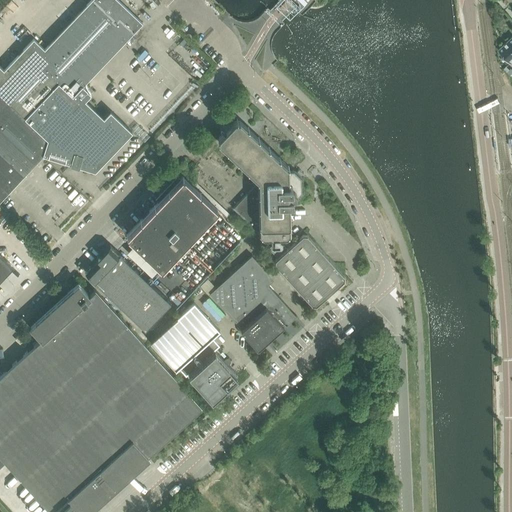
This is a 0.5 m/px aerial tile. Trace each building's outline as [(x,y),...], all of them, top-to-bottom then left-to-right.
[(43,154),(70,162),(70,164),(79,166),(79,165),(95,170),(132,131),(110,110),(103,117),(85,99),(90,94),(90,93),(89,94),(85,91),(87,89),(83,84),(142,22),(118,0),(89,0),(44,48),(33,38),(3,69),(0,65),(0,92),(48,138),(44,149),(43,154)] [(511,36),(498,50),(510,62),(511,60),(511,36)] [(42,155),(43,154),(44,149),(48,138),(0,92),(0,199),(42,155)] [(298,169),(297,169),(296,170),(294,169),(288,169),(288,166),(289,166),(288,165),(288,166),(279,158),(280,157),(279,157),(269,148),(269,147),(268,147),(258,138),(259,137),(258,137),(248,128),(249,127),(248,127),(247,127),(239,120),(237,120),(237,119),(236,119),(236,120),(234,120),(230,125),(229,124),(229,122),(227,119),(224,119),(219,125),(219,127),(223,131),(218,137),(218,139),(218,140),(219,142),(227,149),(226,150),(227,150),(237,159),(237,160),(238,160),(248,169),(247,170),(248,170),(258,179),(257,179),(257,180),(231,207),(259,234),(261,235),(261,236),(262,236),(263,237),(274,237),(274,238),(272,238),(271,239),(271,243),(272,244),(280,244),(281,243),(281,239),(280,237),(279,237),(286,237),(288,235),(289,235),(288,234),(290,233),(289,222),(290,222),(290,221),(289,221),(289,207),(290,207),(290,206),(289,206),(289,201),(292,201),(292,200),(296,200),(303,193),(303,177),(301,175),(303,173),(303,172),(299,168),(298,169)] [(182,175),(126,234),(161,267),(217,209),(182,175)] [(316,305),(335,288),(344,280),(344,276),(307,234),(302,234),(287,248),(283,244),(281,246),(280,244),(272,244),(268,248),(277,257),(275,259),(274,264),(312,305),(316,305)] [(170,303),(110,244),(85,271),(145,329),(170,303)] [(0,274),(10,264),(0,253),(0,274)] [(258,348),(283,325),(282,324),(284,323),(286,325),(296,315),(261,278),(267,272),(251,254),(221,281),(220,280),(214,285),(215,286),(209,292),(239,325),(241,324),(242,326),(240,329),(258,348)] [(89,294),(80,283),(78,282),(72,287),(67,292),(29,326),(31,328),(38,336),(40,338),(37,341),(33,345),(27,350),(23,355),(22,355),(17,360),(12,364),(6,370),(0,375),(0,466),(5,461),(6,461),(42,500),(51,510),(50,511),(51,511),(88,511),(150,456),(148,454),(201,406),(145,345),(94,290),(89,294)] [(222,320),(226,316),(226,315),(210,297),(206,302),(222,320)] [(175,369),(213,335),(218,329),(193,301),(149,341),(175,369)] [(186,375),(213,350),(218,345),(211,337),(179,367),(186,375)] [(212,399),(237,376),(227,365),(229,364),(229,362),(226,359),(223,359),(222,360),(214,351),(189,373),(212,399)]
